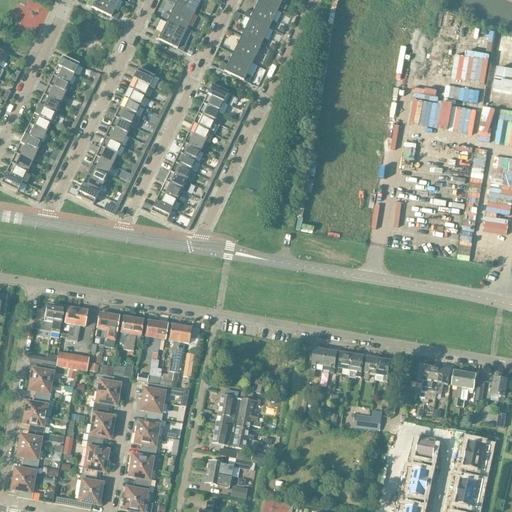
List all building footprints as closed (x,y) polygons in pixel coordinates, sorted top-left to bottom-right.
[(95,0),(94,2),(89,0),(88,0),(85,6),(101,14),(107,0),(95,0)] [(118,0),(107,0),(101,14),(116,21),(119,14),(114,12),(119,0),(118,0)] [(184,10),(188,0),(169,0),(169,2),(174,5),(184,10)] [(188,0),(184,10),(194,14),(195,11),(201,14),(203,11),(197,8),(200,0),(188,0)] [(270,0),(267,6),(277,11),(279,8),(284,10),(286,7),(280,4),(282,0),(270,0)] [(258,2),(252,13),(247,10),(243,17),(249,20),(249,19),(259,24),(267,6),(258,2)] [(174,5),(169,16),(163,13),(162,17),(168,19),(166,23),(176,27),(184,10),(174,5)] [(272,22),(277,11),(267,6),(259,24),(269,29),(270,25),(276,28),(277,25),(272,22)] [(184,10),(176,27),(185,32),(187,29),(193,31),(194,28),(188,25),(194,14),(184,10)] [(411,55),(423,56),(426,28),(433,29),(435,17),(405,13),(401,49),(412,50),(411,55)] [(250,42),(259,24),(249,19),(249,20),(241,37),(250,42)] [(166,23),(160,34),(155,31),(152,38),(167,45),(176,27),(166,23)] [(263,40),(269,29),(259,24),(250,42),(260,46),(262,43),(267,46),(269,42),(263,40)] [(176,27),(167,45),(182,53),(185,46),(180,44),(185,32),(176,27)] [(242,59),(250,42),(241,37),(232,55),(242,59)] [(252,64),(260,46),(250,42),(242,59),(252,64)] [(232,55),(227,66),(221,63),(218,70),(233,77),(242,59),(232,55)] [(62,58),(57,68),(73,76),(78,66),(62,58)] [(242,59),(233,77),(249,85),(252,78),(246,75),(252,64),(242,59)] [(73,76),(57,68),(52,78),(69,86),(73,76)] [(158,80),(154,78),(137,70),(132,80),(149,88),(153,90),(158,80)] [(511,72),(497,70),(493,93),(511,95),(511,72)] [(69,86),(52,78),(47,87),(64,95),(69,86)] [(149,88),(132,80),(127,90),(144,98),(149,88)] [(233,96),(211,86),(206,96),(227,106),(228,106),(233,96)] [(64,95),(47,87),(43,97),(59,105),(64,95)] [(144,98),(127,90),(123,100),(140,108),(144,98)] [(223,116),(227,106),(206,96),(201,106),(218,114),(223,116)] [(59,105),(43,97),(38,107),(55,115),(59,105)] [(123,100),(118,109),(135,118),(140,108),(123,100)] [(225,117),(223,116),(218,114),(201,106),(197,116),(213,124),(218,126),(220,127),(225,117)] [(60,117),(55,115),(38,107),(33,116),(50,125),(55,127),(60,117)] [(139,120),(135,118),(118,109),(113,119),(130,127),(135,129),(139,120)] [(50,125),(33,116),(28,126),(45,134),(50,125)] [(218,126),(213,124),(197,116),(192,125),(209,133),(213,135),(218,126)] [(130,127),(113,119),(109,129),(125,137),(130,127)] [(209,133),(192,125),(187,135),(204,143),(209,133)] [(45,134),(28,126),(24,136),(41,144),(45,134)] [(125,137),(109,129),(104,139),(121,147),(125,137)] [(360,143),(378,146),(380,134),(363,131),(360,143)] [(204,143),(187,135),(183,145),(199,153),(204,143)] [(41,144),(24,136),(19,146),(36,154),(41,144)] [(121,147),(104,139),(99,148),(116,157),(121,147)] [(199,153),(183,145),(178,154),(195,163),(199,153)] [(36,154),(19,146),(14,155),(31,163),(36,154)] [(116,157),(99,148),(95,158),(111,166),(116,157)] [(195,163),(178,154),(173,164),(190,172),(195,163)] [(31,163),(14,155),(10,165),(26,173),(31,163)] [(111,166),(95,158),(90,168),(107,176),(111,166)] [(190,172),(173,164),(169,174),(185,182),(190,172)] [(26,173),(10,165),(5,175),(22,183),(26,173)] [(107,176),(90,168),(85,178),(102,186),(107,176)] [(185,182),(169,174),(164,184),(181,192),(185,182)] [(21,185),(22,183),(5,175),(0,185),(17,193),(18,192),(21,194),(23,193),(26,187),(21,185)] [(102,186),(85,178),(81,187),(97,196),(102,186)] [(181,192),(164,184),(159,193),(176,202),(181,192)] [(97,196),(81,187),(76,198),(92,206),(97,196)] [(176,202),(159,193),(154,203),(171,211),(176,202)] [(454,217),(463,218),(466,194),(456,193),(454,217)] [(487,197),(485,210),(487,210),(486,217),(507,220),(510,201),(487,197)] [(171,211),(154,203),(150,213),(166,222),(171,211)] [(476,261),(487,264),(492,241),(473,237),(471,249),(478,250),(476,261)] [(55,307),(46,305),(43,323),(38,322),(37,331),(42,331),(51,333),(55,307)] [(63,308),(55,307),(51,333),(59,334),(60,325),(60,326),(63,308)] [(74,309),(69,308),(68,309),(67,309),(64,325),(69,326),(67,339),(72,340),(77,311),(74,310),(74,309)] [(85,311),(80,310),(80,311),(77,311),(72,340),(76,341),(77,341),(79,328),(84,328),(87,312),(85,312),(85,311)] [(106,314),(101,314),(100,315),(99,314),(96,330),(101,331),(98,347),(103,348),(109,316),(106,315),(106,314)] [(117,316),(112,315),(112,316),(109,316),(103,348),(113,349),(119,318),(117,317),(117,316)] [(128,352),(133,320),(130,319),(130,318),(125,318),(125,319),(123,318),(119,344),(123,345),(122,351),(128,352)] [(141,320),(136,319),(136,320),(133,320),(128,352),(133,353),(135,337),(140,338),(143,322),(141,321),(141,320)] [(154,322),(149,322),(149,323),(147,322),(144,338),(149,339),(147,353),(151,354),(157,324),(154,323),(154,322)] [(165,324),(160,323),(160,324),(157,324),(151,354),(157,355),(159,341),(164,342),(167,326),(165,325),(165,324)] [(178,326),(172,325),(172,327),(171,326),(168,342),(173,343),(171,357),(176,358),(180,328),(177,327),(178,326)] [(178,375),(183,345),(188,346),(191,329),(189,329),(189,328),(184,327),(184,328),(180,328),(176,358),(171,357),(168,373),(173,374),(171,388),(177,389),(180,375),(178,375)] [(196,345),(198,331),(192,330),(190,343),(195,343),(194,345),(196,345)] [(73,357),(76,341),(72,340),(67,339),(61,338),(57,357),(57,362),(56,368),(58,368),(85,373),(86,373),(87,371),(89,359),(73,357)] [(326,351),(320,350),(320,351),(314,350),(311,371),(315,372),(316,366),(324,368),(326,351)] [(332,352),(326,351),(324,368),(330,369),(329,374),(334,375),(337,354),(332,353),(332,352)] [(349,372),(352,355),(346,354),(346,355),(341,354),(337,375),(349,377),(349,372)] [(186,355),(182,378),(190,379),(193,356),(186,355)] [(349,377),(348,378),(356,379),(356,378),(360,379),(364,358),(358,357),(358,356),(352,355),(349,377)] [(57,362),(46,360),(31,357),(29,363),(56,368),(57,362)] [(379,359),(373,358),(372,359),(367,358),(364,379),(368,380),(369,375),(376,376),(379,359)] [(96,373),(98,366),(92,365),(93,360),(89,359),(87,371),(90,372),(96,373)] [(387,383),(390,362),(385,361),(385,360),(379,359),(376,376),(375,381),(387,383)] [(39,372),(32,370),(30,381),(50,385),(52,375),(54,375),(55,368),(40,365),(39,372)] [(121,366),(114,365),(112,377),(119,378),(121,366)] [(125,365),(123,378),(130,379),(132,366),(125,365)] [(426,393),(430,368),(426,367),(421,366),(421,367),(420,367),(418,381),(422,382),(421,393),(426,393)] [(102,368),(101,375),(111,377),(112,370),(102,368)] [(440,370),(430,368),(426,393),(425,400),(435,401),(436,395),(440,370)] [(445,370),(444,371),(440,370),(436,395),(441,396),(443,385),(448,386),(450,371),(449,371),(450,370),(445,370)] [(75,372),(69,371),(67,379),(74,380),(75,372)] [(460,374),(460,372),(456,372),(455,373),(454,373),(452,387),(457,388),(455,400),(461,401),(465,374),(460,374)] [(171,388),(173,374),(168,373),(167,376),(164,376),(165,374),(162,373),(159,386),(171,388)] [(474,391),(476,376),(475,376),(474,375),(471,374),(470,375),(465,374),(461,401),(465,401),(466,402),(468,390),(474,391)] [(137,375),(136,381),(146,383),(148,376),(137,375)] [(119,386),(113,385),(114,379),(98,376),(97,383),(99,383),(97,393),(117,397),(119,386)] [(503,408),(508,381),(501,380),(501,379),(496,378),(496,379),(494,379),(491,396),(490,402),(498,403),(497,407),(503,408)] [(50,385),(30,381),(28,392),(35,393),(34,399),(49,402),(50,395),(48,395),(50,385)] [(144,390),(142,401),(162,404),(164,396),(181,398),(179,407),(185,409),(187,400),(189,392),(184,391),(151,385),(150,391),(144,390)] [(481,402),(483,390),(484,388),(477,387),(475,401),(481,402)] [(117,397),(97,393),(96,403),(94,403),(92,409),(108,412),(109,406),(115,407),(117,397)] [(242,393),(240,400),(240,401),(241,401),(239,410),(251,412),(252,406),(259,408),(260,401),(257,401),(257,403),(251,402),(252,395),(248,395),(248,397),(244,396),(245,394),(242,393)] [(221,396),(219,406),(235,410),(236,410),(237,407),(235,407),(236,400),(238,401),(238,400),(221,396)] [(33,405),(26,404),(24,414),(44,418),(46,408),(48,408),(49,402),(34,399),(33,405)] [(162,404),(142,401),(140,412),(147,413),(146,419),(161,421),(162,415),(160,414),(162,404)] [(235,410),(219,406),(217,416),(233,419),(235,410)] [(113,419),(107,418),(108,412),(92,409),(91,416),(93,416),(92,426),(112,430),(113,419)] [(239,410),(237,420),(256,423),(257,419),(250,417),(251,412),(239,410)] [(380,426),(381,417),(381,413),(372,412),(371,418),(370,418),(369,424),(380,426)] [(44,418),(24,414),(22,425),(29,426),(28,432),(43,434),(44,428),(42,428),(44,418)] [(233,419),(217,416),(215,426),(231,429),(231,428),(233,429),(233,427),(232,426),(233,419)] [(370,418),(356,416),(354,429),(368,430),(370,418)] [(145,425),(138,423),(136,434),(156,438),(158,428),(160,428),(161,421),(146,419),(145,425)] [(237,420),(235,430),(247,432),(248,427),(260,429),(260,424),(256,423),(237,420)] [(112,430),(92,426),(90,436),(88,436),(87,442),(102,445),(103,439),(110,440),(112,430)] [(231,429),(215,426),(213,435),(229,438),(231,429)] [(166,437),(175,439),(177,431),(167,429),(166,437)] [(247,432),(235,430),(234,439),(253,442),(254,437),(247,436),(247,432)] [(367,433),(365,445),(373,447),(375,432),(368,431),(368,433),(367,433)] [(27,438),(20,437),(18,447),(38,451),(40,441),(42,441),(43,434),(28,432),(27,438)] [(156,438),(136,434),(134,445),(141,446),(140,452),(155,454),(156,448),(154,448),(156,438)] [(229,438),(213,435),(212,445),(220,446),(220,448),(223,449),(223,447),(228,448),(229,438)] [(420,437),(415,457),(416,458),(418,458),(417,462),(423,463),(424,459),(433,461),(436,444),(428,442),(429,439),(420,437)] [(468,442),(466,454),(488,459),(490,447),(488,447),(490,441),(478,438),(477,444),(468,442)] [(234,439),(232,448),(250,452),(251,447),(256,448),(257,443),(253,442),(234,439)] [(108,452),(101,451),(102,445),(87,442),(85,449),(87,449),(86,459),(106,463),(108,452)] [(38,451),(18,447),(16,458),(23,459),(22,465),(37,468),(38,461),(37,461),(38,451)] [(229,459),(236,461),(242,462),(243,455),(220,450),(218,456),(229,458),(229,459)] [(139,458),(132,456),(130,467),(150,471),(152,461),(154,461),(155,454),(140,452),(139,458)] [(252,454),(250,463),(260,465),(260,463),(267,464),(268,456),(252,454)] [(466,454),(463,468),(471,469),(470,475),(482,478),(483,472),(485,472),(488,459),(466,454)] [(106,463),(86,459),(84,469),(82,469),(81,475),(96,478),(97,472),(104,473),(106,463)] [(234,469),(248,471),(249,464),(236,461),(234,469)] [(207,469),(206,474),(230,478),(232,467),(208,463),(208,464),(207,465),(206,468),(207,469)] [(408,469),(405,481),(427,485),(430,473),(421,471),(423,466),(411,463),(410,469),(408,469)] [(21,471),(14,470),(12,480),(32,484),(34,474),(36,474),(37,468),(22,465),(21,471)] [(150,471),(130,467),(128,478),(135,479),(134,485),(149,487),(150,481),(148,481),(150,471)] [(57,478),(58,471),(49,470),(48,474),(48,477),(57,478)] [(204,484),(228,489),(230,478),(206,474),(205,478),(204,478),(203,482),(204,483),(204,484)] [(102,485),(95,484),(96,478),(81,475),(80,482),(82,482),(80,492),(100,496),(102,485)] [(460,480),(458,492),(480,496),(483,480),(470,478),(469,482),(460,480)] [(32,484),(12,480),(11,491),(17,492),(16,498),(31,501),(33,494),(31,494),(32,484)] [(405,481),(403,494),(408,495),(410,495),(409,499),(415,500),(416,496),(425,498),(427,485),(405,481)] [(133,491),(126,489),(124,500),(144,504),(146,494),(148,494),(149,487),(134,485),(133,491)] [(232,490),(230,497),(244,500),(246,491),(238,489),(238,491),(232,490)] [(80,492),(78,502),(78,503),(91,505),(98,506),(100,496),(80,492)] [(458,492),(455,505),(463,507),(463,510),(469,511),(469,508),(471,508),(477,509),(480,496),(458,492)] [(78,502),(56,498),(54,505),(90,511),(91,505),(78,503),(78,502)] [(142,511),(144,504),(124,500),(122,511),(129,511),(142,511)] [(286,511),(287,503),(264,502),(263,511),(286,511)] [(400,506),(398,511),(421,511),(422,510),(413,509),(414,505),(403,502),(402,506),(400,506)] [(218,511),(219,506),(207,503),(204,511),(201,511),(199,511),(198,511),(218,511)]
